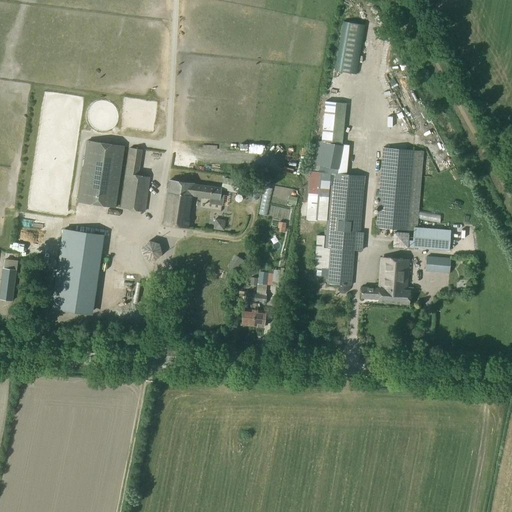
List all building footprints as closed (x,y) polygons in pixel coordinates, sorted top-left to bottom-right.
[(356,75),(364,25),(344,22),(336,71),(356,75)] [(322,140),(321,142),(342,146),(342,145),(341,145),(342,142),(345,104),(325,102),(322,140)] [(124,146),(86,141),(77,201),(115,207),(124,146)] [(318,142),(314,165),(331,168),(338,169),(342,148),(342,146),(321,142),(318,142)] [(376,228),(414,231),(417,231),(418,228),(424,152),(383,148),(376,228)] [(130,149),(122,209),(145,212),(149,179),(138,177),(142,151),(130,149)] [(310,171),(306,220),(327,221),(326,230),(330,231),(328,272),(327,284),(351,286),(354,250),(362,251),(364,234),(360,234),(364,186),(365,177),(346,175),(337,174),(338,169),(331,168),(314,165),(312,172),(310,171)] [(230,179),(228,190),(253,196),(255,185),(230,179)] [(169,180),(162,223),(187,227),(192,196),(210,198),(209,204),(221,206),(223,195),(219,195),(220,187),(195,184),(195,183),(169,180)] [(290,196),(288,203),(295,204),(296,197),(290,196)] [(451,230),(418,228),(417,231),(414,231),(413,241),(409,241),(408,248),(408,249),(449,252),(451,230)] [(100,235),(64,230),(61,250),(97,255),(100,235)] [(393,232),(392,247),(408,248),(409,241),(409,240),(408,240),(409,233),(393,232)] [(160,252),(158,244),(148,241),(141,248),(143,257),(153,259),(160,252)] [(381,257),(378,288),(361,287),(360,298),(378,300),(378,302),(389,303),(390,290),(405,291),(405,287),(408,287),(409,259),(381,257)] [(433,272),(434,257),(426,257),(425,271),(433,272)] [(0,289),(0,299),(11,301),(15,270),(3,268),(0,289)] [(390,290),(389,303),(408,304),(409,296),(412,296),(413,288),(408,287),(405,287),(405,291),(390,290)] [(250,305),(250,309),(243,308),(241,325),(252,326),(256,293),(246,292),(245,303),(250,303),(250,305)] [(265,306),(266,294),(256,293),(252,326),(263,327),(265,311),(258,310),(259,307),(259,305),(265,306)]
